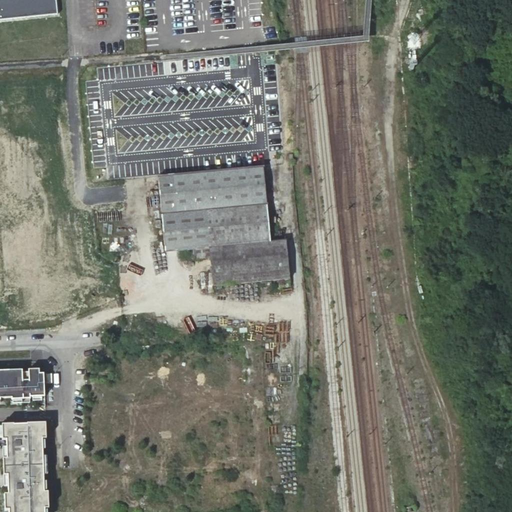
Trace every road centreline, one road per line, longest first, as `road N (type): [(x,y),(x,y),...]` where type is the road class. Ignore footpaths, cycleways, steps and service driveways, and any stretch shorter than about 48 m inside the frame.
road 1 (track): [(405,0),(390,66),(394,205),(412,331),(450,434),(455,511)]
road 2 (residential): [(63,341),(69,461)]
